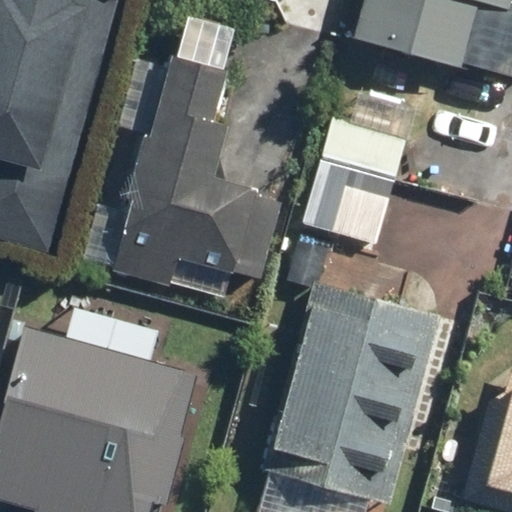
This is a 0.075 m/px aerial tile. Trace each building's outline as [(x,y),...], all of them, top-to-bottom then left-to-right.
[(122,0),(0,0),(0,236),(53,251),(122,0)] [(511,0),(354,0),(343,42),(511,90),(511,0)] [(243,73),(177,53),(114,255),(248,296),(281,189),(213,168),(243,73)] [(318,162),(397,184),(411,135),(332,112),(318,162)] [(397,184),(318,162),(301,219),(380,242),(397,184)] [(390,511),(444,318),(322,285),(258,511),(390,511)] [(0,382),(24,300),(0,293),(0,382)] [(178,511),(216,370),(20,319),(0,394),(0,511),(178,511)] [(511,511),(511,398),(482,508),(496,511),(511,511)]
